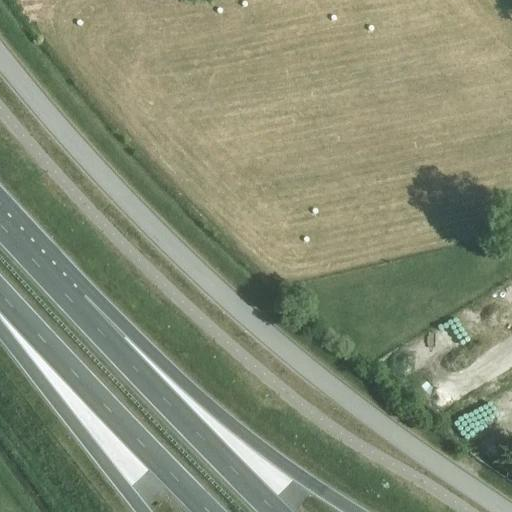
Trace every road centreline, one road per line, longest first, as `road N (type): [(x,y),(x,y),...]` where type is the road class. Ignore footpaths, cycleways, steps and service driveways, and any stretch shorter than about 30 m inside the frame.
road 1 (tertiary): [(0,60),(119,201),(217,298),(356,416),(496,511)]
road 2 (trunk): [(358,511),(243,433),(89,291),(37,265)]
road 3 (trunk): [(277,511),(37,265)]
road 4 (trunk): [(0,293),(209,511)]
road 5 (trunk): [(0,329),(142,511)]
